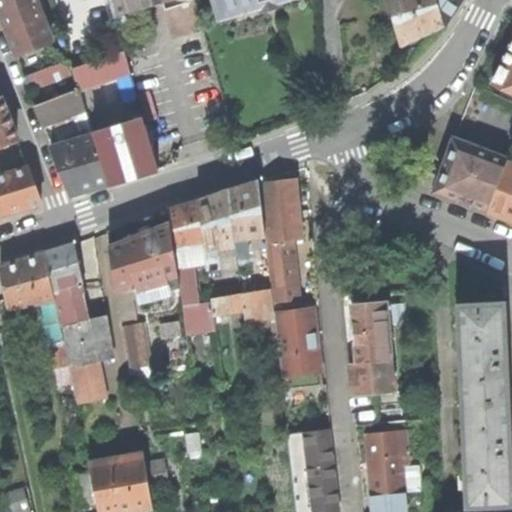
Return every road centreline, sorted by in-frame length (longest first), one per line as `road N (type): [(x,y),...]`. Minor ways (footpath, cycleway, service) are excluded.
road 1 (residential): [(367,194),(342,210),(328,241),(352,511)]
road 2 (residential): [(64,223),(344,134)]
road 3 (track): [(0,306),(43,511)]
road 4 (residential): [(344,134),(436,84),(490,0)]
road 5 (residential): [(0,65),(64,223)]
road 6 (residential): [(367,194),(511,253)]
